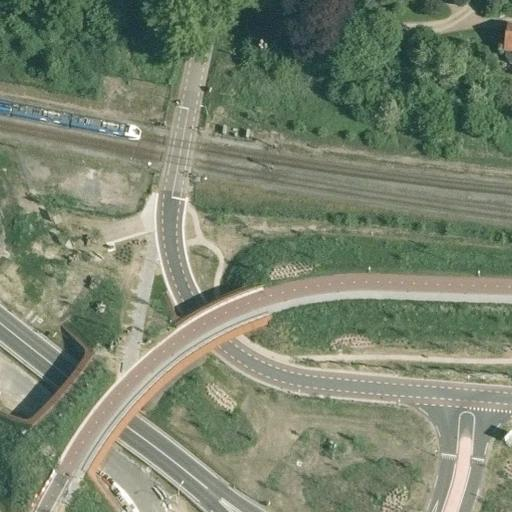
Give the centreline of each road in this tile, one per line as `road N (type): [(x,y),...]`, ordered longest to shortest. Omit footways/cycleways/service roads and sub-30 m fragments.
road 1 (tertiary): [(453,394),(288,378),(236,354),(197,314),(178,280),(168,230),(209,0)]
road 2 (primary): [(235,511),(0,322)]
road 3 (unclassified): [(0,374),(113,462),(150,511)]
road 4 (tertiary): [(453,394),(432,511)]
